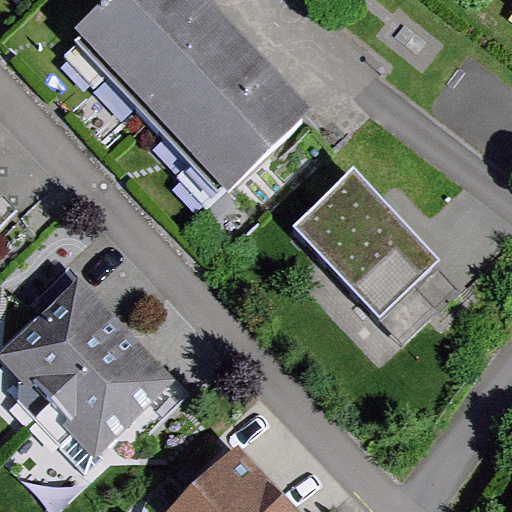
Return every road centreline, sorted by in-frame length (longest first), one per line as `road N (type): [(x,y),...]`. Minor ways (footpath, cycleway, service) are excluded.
road 1 (residential): [(0,97),(406,511)]
road 2 (residential): [(261,0),(511,201)]
road 3 (residential): [(511,387),(417,511)]
